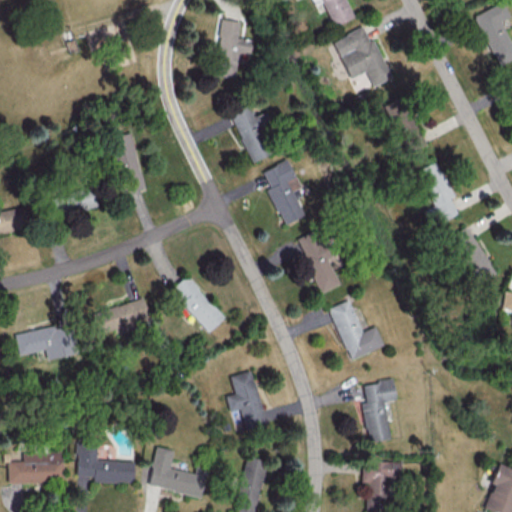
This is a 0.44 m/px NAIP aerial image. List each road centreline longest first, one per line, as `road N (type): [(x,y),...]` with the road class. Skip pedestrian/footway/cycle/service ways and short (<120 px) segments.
road 1 (residential): [(182,0),(164,75),(171,104),(302,377),(314,511)]
road 2 (residential): [(0,284),(99,258),(216,207)]
road 3 (residential): [(410,0),(511,197)]
